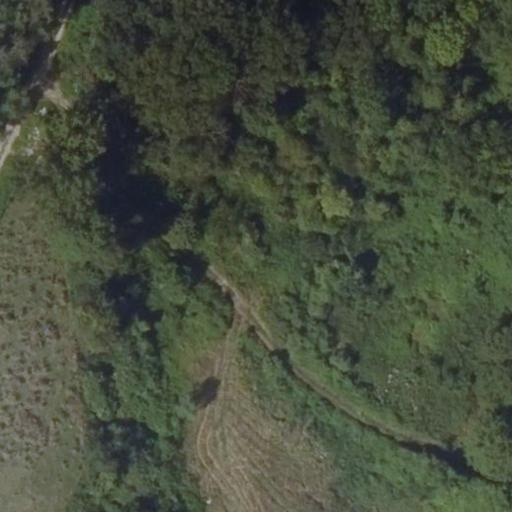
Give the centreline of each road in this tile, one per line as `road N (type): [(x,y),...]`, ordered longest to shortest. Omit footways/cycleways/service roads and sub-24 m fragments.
road 1 (track): [(36,82),(87,150),(311,382),(384,431),(511,485)]
road 2 (track): [(243,314),(511,165)]
road 3 (track): [(67,0),(0,161)]
